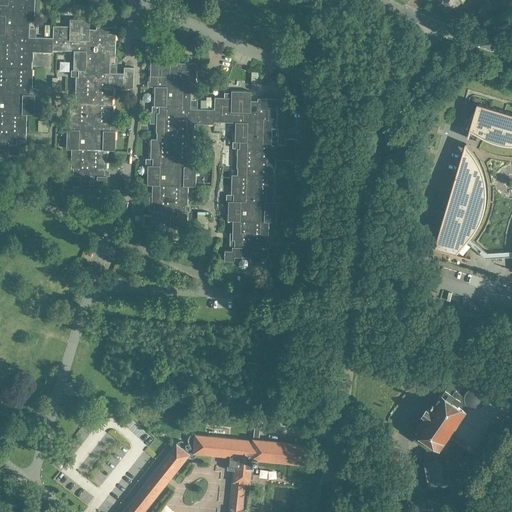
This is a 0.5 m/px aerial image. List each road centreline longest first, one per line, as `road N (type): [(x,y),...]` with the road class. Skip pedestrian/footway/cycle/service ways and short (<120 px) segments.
road 1 (residential): [(208,293),(282,294),(300,279),(302,87),(293,70),(140,2)]
road 2 (residential): [(337,511),(362,241)]
road 3 (residential): [(425,511),(405,464),(406,418),(472,330),(511,325)]
road 4 (residential): [(140,2),(127,42),(139,66),(128,185),(109,234)]
road 5 (residential): [(28,483),(91,293)]
road 6 (unclassified): [(382,168),(438,27)]
